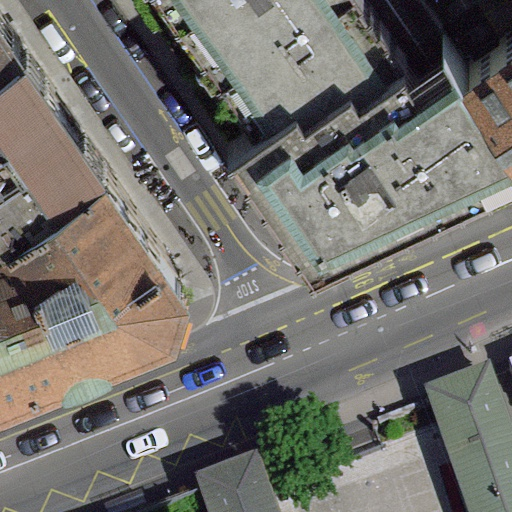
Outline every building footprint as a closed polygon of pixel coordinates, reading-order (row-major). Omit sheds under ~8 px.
[(309,0),(178,0),(220,61),(309,0)] [(369,0),(309,0),(220,61),(255,112),(298,82),(306,93),(352,62),(359,73),(401,46),(369,0)] [(429,89),(469,61),(427,0),(369,0),(401,46),(429,89)] [(0,54),(22,39),(0,6),(0,54)] [(511,31),(469,61),(511,125),(511,31)] [(0,211),(5,219),(9,225),(104,158),(22,39),(0,54),(0,211)] [(511,162),(511,125),(469,61),(429,89),(401,46),(359,73),(352,62),(306,93),(298,82),(255,112),(230,129),(314,250),(511,162)] [(104,158),(9,225),(18,239),(22,246),(0,254),(0,378),(174,311),(183,275),(104,158)] [(511,511),(511,438),(490,379),(434,402),(472,511),(511,511)] [(273,511),(258,469),(203,491),(210,511),(273,511)]
